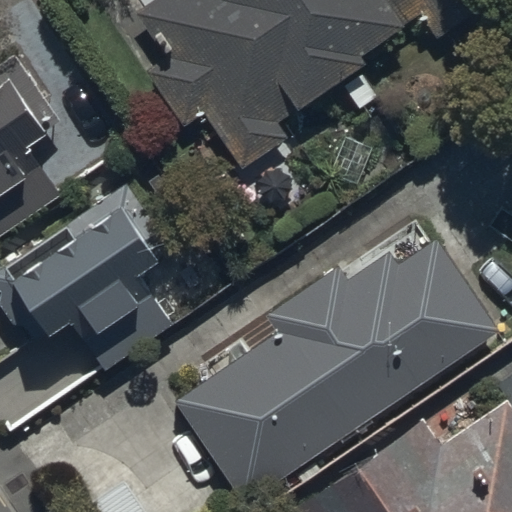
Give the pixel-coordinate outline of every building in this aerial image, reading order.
[(478,0),(148,0),(142,4),(170,47),(144,64),(185,126),(211,109),(231,138),(247,164),(291,135),(274,110),(419,14),(436,39),(484,7),(478,0)] [(31,149),(62,129),(12,53),(0,61),(0,234),(61,195),(31,149)] [(511,133),(511,107),(500,116),(511,133)] [(132,181),(0,268),(0,287),(36,342),(72,318),(105,367),(172,323),(140,274),(177,249),(132,181)] [(263,312),(279,336),(177,404),(243,505),(500,335),(434,235),(398,258),(392,249),(349,277),(339,262),(263,312)] [(299,511),(511,511),(511,403),(509,399),(440,445),(421,415),(292,500),(299,511)]
